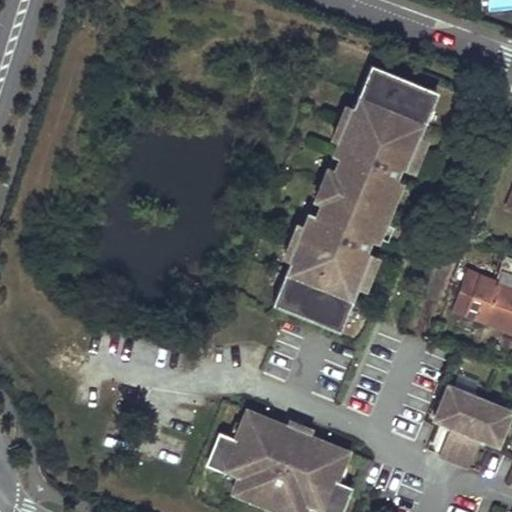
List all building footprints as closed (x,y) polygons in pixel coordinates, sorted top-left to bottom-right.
[(511,0),(486,0),(487,9),(511,9),(511,0)] [(370,64),(272,302),(337,329),(361,271),(358,269),(361,262),(346,255),(350,247),(361,251),(366,240),(373,243),(399,179),(396,177),(399,168),(384,162),(388,153),(400,157),(405,145),(412,148),(436,91),(370,64)] [(399,179),(412,148),(405,145),(400,157),(388,153),(384,162),(399,168),(396,177),(399,179)] [(361,271),(373,243),(366,240),(361,251),(350,247),(346,255),(361,262),(358,269),(361,271)] [(467,272),(453,309),(511,331),(511,258),(503,256),(494,282),(467,272)] [(448,385),(434,419),(451,426),(439,454),(468,466),(480,438),(497,445),(511,412),(448,385)] [(218,433),(206,463),(239,476),(236,483),(255,491),(252,498),(279,509),(282,502),(302,510),(305,502),(328,511),(339,511),(351,486),(334,480),(346,451),(308,435),(286,426),(247,411),(235,440),(218,433)] [(311,428),(289,419),(286,426),(308,435),(311,428)] [(255,491),(236,483),(233,491),(252,498),(255,491)] [(282,502),(279,509),(285,511),(301,511),(302,510),(282,502)]
